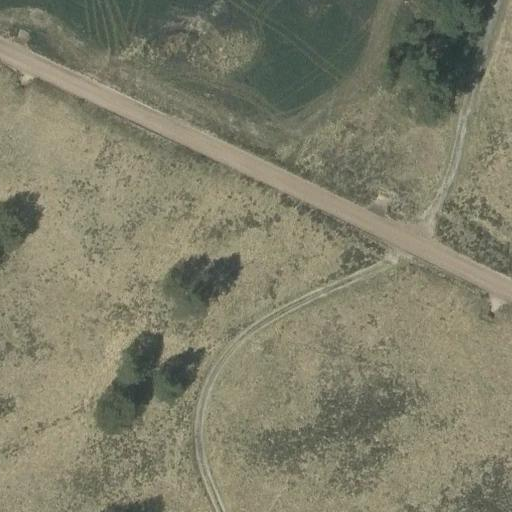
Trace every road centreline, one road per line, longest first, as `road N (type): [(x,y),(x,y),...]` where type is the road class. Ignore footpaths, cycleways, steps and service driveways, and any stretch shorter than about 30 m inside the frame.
road 1 (track): [(0,49),(511,293)]
road 2 (track): [(415,246),(0,446)]
road 3 (track): [(415,246),(447,189),(490,0)]
road 4 (track): [(275,314),(223,356),(200,398),(195,438),(215,511)]
